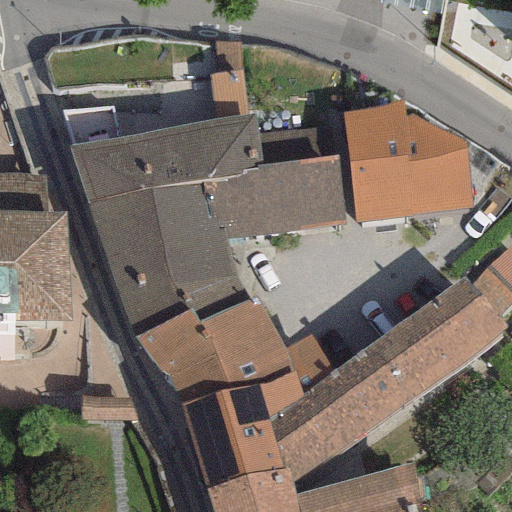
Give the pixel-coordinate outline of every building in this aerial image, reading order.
[(216,74),(240,72),(237,41),(213,43),(216,74)] [(216,74),(207,75),(212,120),(245,114),(240,72),(216,74)] [(413,215),(402,118),(401,105),(340,111),(342,123),(353,222),(413,215)] [(73,147),(68,147),(86,205),(139,189),(242,176),(242,170),(261,169),(257,135),(255,112),(245,114),(212,120),(116,138),(111,108),(63,112),(73,147)] [(412,115),(402,118),(413,215),(468,209),(462,144),(412,115)] [(342,123),(257,135),(261,169),(242,170),(242,176),(139,189),(86,205),(134,338),(191,307),(199,322),(248,300),(221,238),(353,222),(342,123)] [(0,322),(67,321),(64,214),(40,215),(40,178),(0,178),(0,322)] [(511,251),(508,248),(470,284),(496,318),(511,303),(511,251)] [(470,284),(462,275),(348,360),(303,393),(266,418),(280,469),(287,467),(290,483),(505,330),(496,318),(470,284)] [(134,338),(151,363),(168,373),(178,404),(256,386),(295,371),(303,393),(348,360),(324,325),(283,350),(258,303),(251,306),(248,300),(199,322),(191,307),(134,338)] [(256,386),(178,404),(204,489),(280,469),(266,418),(303,393),(295,371),(256,386)] [(130,400),(79,398),(80,407),(80,420),(136,423),(130,400)] [(290,483),(287,467),(280,469),(204,489),(211,511),(418,511),(412,461),(293,494),(290,483)]
